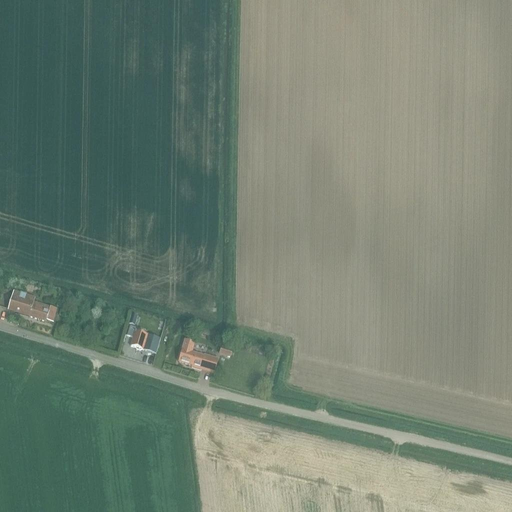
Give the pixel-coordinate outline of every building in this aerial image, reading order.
[(13,292),(8,311),(46,323),(46,321),(53,323),(57,310),(50,307),(50,308),(34,303),(35,299),(13,292)] [(131,315),(129,323),(136,325),(139,317),(131,315)] [(130,326),(127,335),(133,337),(131,346),(135,348),(136,350),(139,351),(141,350),(155,354),(160,338),(148,334),(143,332),(144,329),(130,326)] [(185,341),(178,363),(192,367),(192,368),(201,371),(201,370),(201,369),(214,373),(218,360),(204,356),(204,357),(192,353),(194,344),(185,341)] [(243,354),(244,348),(232,345),(230,351),(243,354)] [(220,348),(218,355),(229,358),(231,351),(220,348)]
